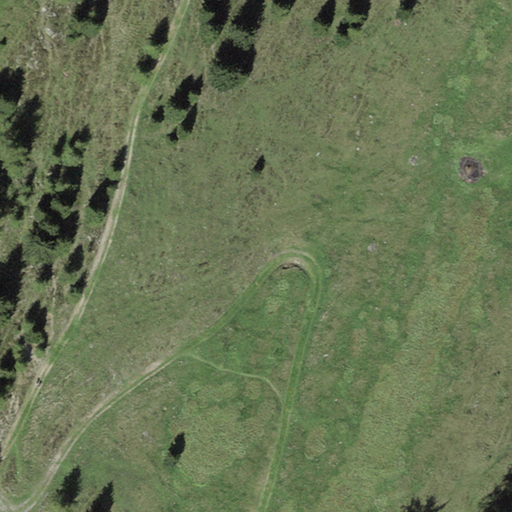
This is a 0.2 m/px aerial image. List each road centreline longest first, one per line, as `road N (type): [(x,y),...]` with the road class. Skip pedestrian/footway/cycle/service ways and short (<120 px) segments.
road 1 (track): [(255,511),(315,258),(279,255),(27,501),(2,508),(0,496)]
road 2 (track): [(0,467),(90,288),(192,0)]
